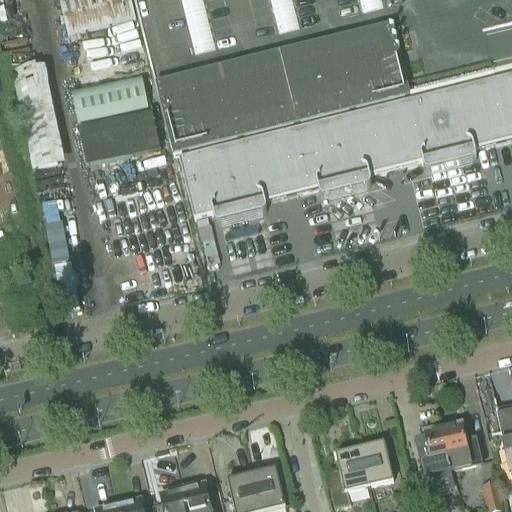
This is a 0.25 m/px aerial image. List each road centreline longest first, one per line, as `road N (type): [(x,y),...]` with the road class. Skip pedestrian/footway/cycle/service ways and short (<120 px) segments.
road 1 (secondary): [(511,270),(0,400)]
road 2 (unclassified): [(0,360),(511,232)]
road 3 (secondary): [(0,438),(511,315)]
road 4 (unknown): [(41,0),(111,335)]
road 5 (unclassified): [(287,408),(0,476)]
road 6 (unclassified): [(511,354),(287,408)]
road 7 (unknown): [(511,38),(455,39),(402,0)]
